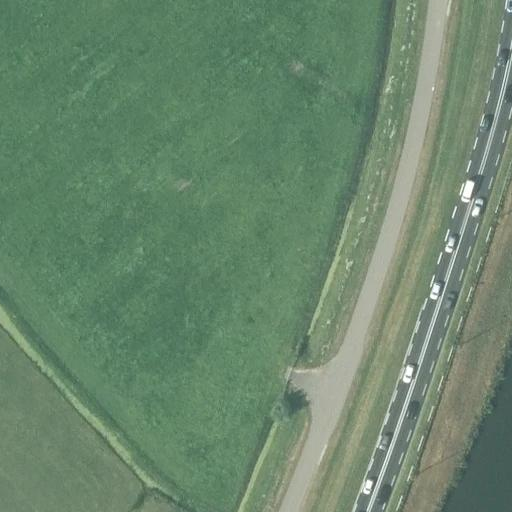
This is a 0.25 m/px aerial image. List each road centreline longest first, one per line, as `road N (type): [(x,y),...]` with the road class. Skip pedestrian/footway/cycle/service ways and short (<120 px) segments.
road 1 (unclassified): [(287,511),(404,185),(438,0)]
road 2 (primary): [(367,511),(416,376),(511,46)]
